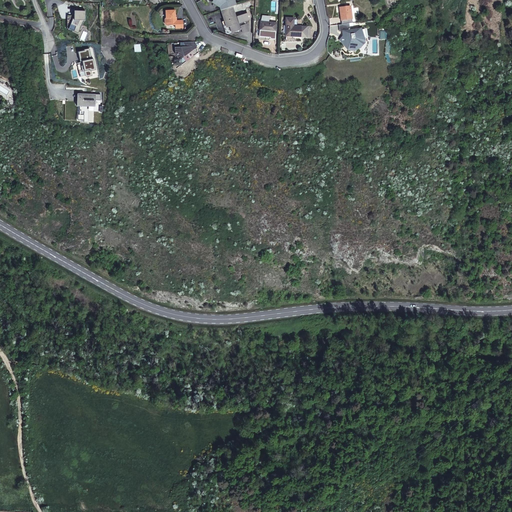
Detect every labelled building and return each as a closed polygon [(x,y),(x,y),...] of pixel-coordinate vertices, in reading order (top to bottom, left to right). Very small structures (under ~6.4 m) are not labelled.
[(219,3),(221,3),(224,9),(233,6),(237,5),(234,0),(215,0),(219,3)] [(224,9),(222,10),(226,20),(224,21),(226,27),(240,23),(233,6),(224,9)] [(350,6),(340,7),(342,25),(349,23),(352,23),(350,6)] [(173,21),(173,24),(181,24),(181,17),(173,17),(173,7),(164,7),(164,15),(163,16),(164,20),(165,21),(173,21)] [(65,28),(76,33),(82,20),(84,20),(84,11),(73,10),(73,16),(66,15),(65,28)] [(285,14),(284,32),(306,34),(307,27),(300,26),(300,23),(292,22),(292,15),(285,14)] [(276,20),(260,20),(260,28),(276,28),(276,20)] [(364,45),(365,40),(362,39),(360,28),(351,30),(349,23),(342,25),(339,25),(340,31),(343,31),(344,35),(347,39),(344,40),(345,43),(344,44),(348,48),(347,50),(352,51),(358,50),(357,48),(361,47),(362,45),(364,45)] [(184,36),(186,42),(182,42),(172,43),(173,48),(177,54),(193,42),(191,36),(184,36)] [(83,50),(76,51),(78,61),(80,60),(81,64),(79,65),(80,70),(83,70),(84,75),(85,76),(90,75),(90,70),(94,69),(92,58),(90,59),(87,48),(83,49),(83,50)] [(94,90),(78,89),(77,102),(77,110),(84,111),(85,102),(93,103),(94,90)]
